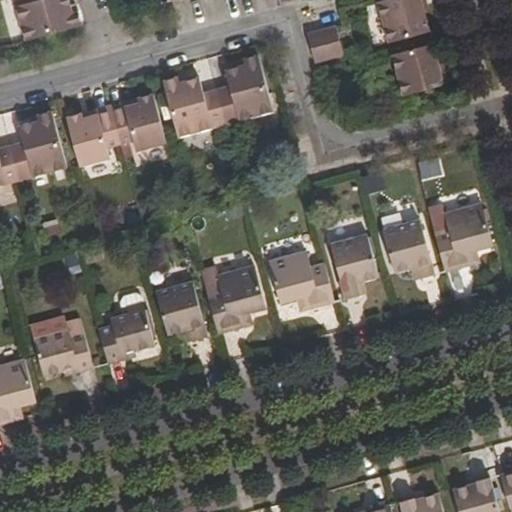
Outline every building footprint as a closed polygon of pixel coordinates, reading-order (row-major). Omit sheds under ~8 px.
[(13,0),(25,40),(83,24),(79,9),(73,11),(70,0),(13,0)] [(422,0),(385,0),(377,2),(388,43),(431,31),(422,0)] [(307,33),(315,63),(344,55),(336,25),(307,33)] [(434,43),(392,55),(403,96),(445,84),(434,43)] [(217,89),(226,124),(274,112),(258,54),(244,58),(245,64),(225,69),(229,86),(217,89)] [(179,137),(226,124),(217,89),(203,93),(199,77),(179,82),(178,77),(163,80),(179,137)] [(110,104),(121,144),(134,141),(137,151),(167,143),(153,93),(110,104)] [(107,148),(121,144),(110,104),(66,116),(80,166),(110,158),(107,148)] [(23,142),(10,145),(20,181),(67,168),(51,110),(36,114),(37,121),(19,125),(23,142)] [(0,186),(20,181),(10,145),(0,147),(0,186)] [(435,233),(445,272),(481,263),(478,251),(494,246),(482,203),(443,213),(447,230),(435,233)] [(414,280),(434,275),(420,220),(383,230),(395,273),(410,269),(414,280)] [(331,244),(345,299),(367,293),(364,282),(379,278),(367,235),(331,244)] [(300,312),(335,302),(324,263),(311,267),(306,251),(269,261),(281,305),(297,300),(300,312)] [(208,295),(219,334),(254,324),(251,312),(266,308),(254,265),(216,275),(221,291),(208,295)] [(187,342),(207,337),(193,281),(156,291),(167,335),(184,330),(187,342)] [(99,329),(108,364),(137,357),(136,352),(155,347),(142,298),(136,295),(124,298),(120,303),(124,315),(111,318),(113,325),(99,329)] [(44,377),(65,371),(67,376),(94,369),(81,319),(67,322),(69,330),(49,335),(48,327),(32,331),(44,377)] [(0,424),(24,418),(21,407),(36,403),(24,358),(0,364),(0,424)] [(511,470),(500,473),(510,509),(511,508),(511,470)] [(452,489),(458,511),(500,511),(491,476),(475,480),(476,482),(452,489)] [(443,511),(438,493),(413,500),(413,498),(399,501),(401,511),(443,511)]
